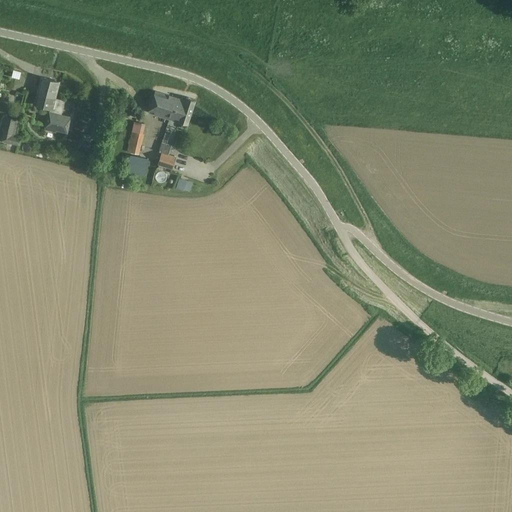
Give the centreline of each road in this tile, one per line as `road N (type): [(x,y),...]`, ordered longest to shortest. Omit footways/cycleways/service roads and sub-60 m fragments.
road 1 (unclassified): [(339,231),(258,122),(217,90),(165,69),(0,32)]
road 2 (unclassified): [(511,393),(404,310),(339,231)]
road 3 (track): [(230,54),(317,138),(368,225),(365,240)]
road 4 (unclassified): [(511,323),(425,290),(363,238),(339,231)]
